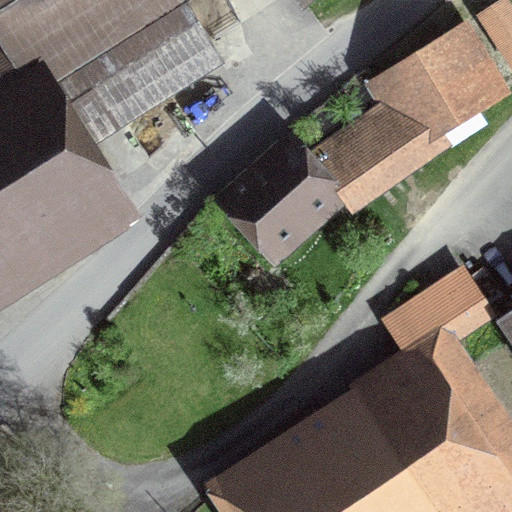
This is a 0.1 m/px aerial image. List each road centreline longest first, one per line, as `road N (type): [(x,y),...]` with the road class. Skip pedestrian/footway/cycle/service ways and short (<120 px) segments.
road 1 (track): [(0,427),(100,505),(186,473),(315,378),(378,295),(511,178)]
road 2 (tertiary): [(0,364),(412,0)]
